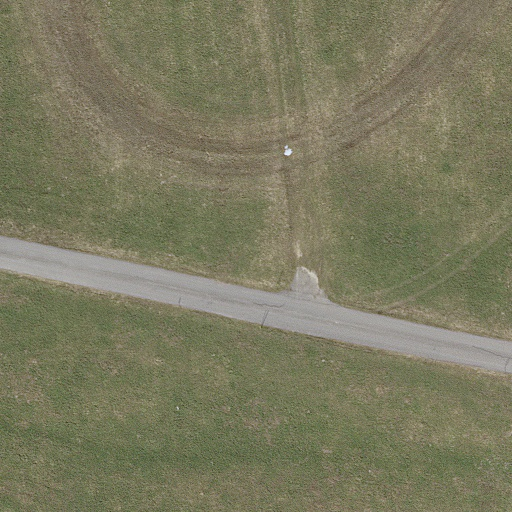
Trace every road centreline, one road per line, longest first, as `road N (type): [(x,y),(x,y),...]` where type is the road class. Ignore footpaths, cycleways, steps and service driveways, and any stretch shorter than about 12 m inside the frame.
road 1 (unclassified): [(511,366),(0,258)]
road 2 (track): [(300,322),(268,0)]
